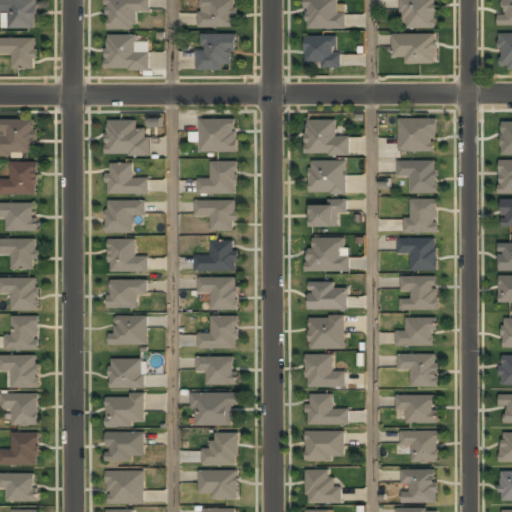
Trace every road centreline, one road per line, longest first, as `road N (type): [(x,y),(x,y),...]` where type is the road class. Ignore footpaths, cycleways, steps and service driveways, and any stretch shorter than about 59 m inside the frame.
road 1 (residential): [(273,0),(274,511)]
road 2 (residential): [(70,511),(69,0)]
road 3 (residential): [(467,511),(467,0)]
road 4 (residential): [(0,95),(511,95)]
